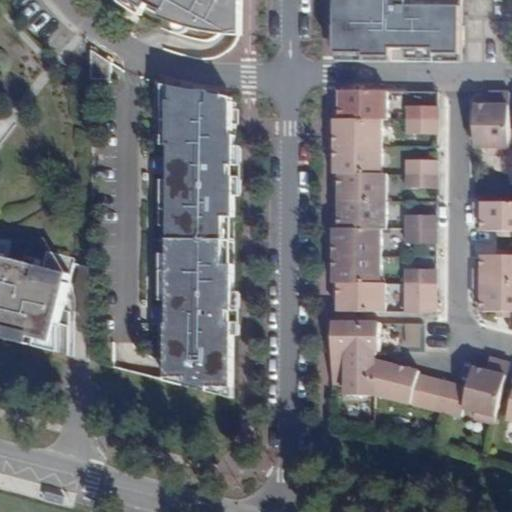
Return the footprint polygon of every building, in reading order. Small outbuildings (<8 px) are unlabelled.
[(143,19),(149,8),(154,0),(153,0),(145,0),(144,2),(141,6),(136,7),(132,5),(126,1),(124,0),(114,0),(128,11),(143,19)] [(214,38),(241,40),(241,0),(124,0),(126,1),(132,5),(136,7),(141,6),(144,2),(145,0),(153,0),(154,0),(149,8),(155,11),(158,13),(163,15),(169,18),(173,20),(178,22),(183,24),(190,26),(195,27),(201,28),(200,35),(214,38)] [(340,0),(340,60),(464,61),(464,0),(340,0)] [(183,31),(200,35),(201,28),(195,27),(190,26),(183,24),(178,22),(173,20),(169,18),(163,15),(161,22),(183,31)] [(91,55),(91,80),(110,80),(109,66),(91,55)] [(341,87),(341,101),(341,117),(383,117),(388,117),(388,88),(341,87)] [(171,103),(171,89),(162,88),(162,122),(168,122),(168,103),(171,103)] [(170,227),(170,232),(227,232),(227,217),(238,217),(238,194),(238,178),(233,178),(233,166),(238,166),(238,148),(238,135),(237,135),(237,125),(237,109),(237,102),(171,89),(171,103),(168,103),(168,122),(168,146),(171,146),(170,160),(170,176),(170,183),(170,211),(170,227)] [(477,102),(477,145),(492,145),(493,153),(511,153),(511,90),(497,90),(497,102),(489,102),(477,102)] [(438,117),(438,103),(409,103),(409,117),(438,117)] [(341,117),(338,117),(338,145),(383,145),(383,117),(341,117)] [(438,117),(409,117),(409,132),(438,132),(438,117)] [(383,145),(338,145),(337,170),(341,170),(383,170),(383,145)] [(438,171),(438,158),(409,157),(409,170),(438,171)] [(154,176),(170,176),(170,160),(154,160),(154,176)] [(383,170),(341,170),(341,185),(341,199),(388,200),(388,170),(383,170)] [(438,171),(409,170),(408,184),(438,185),(438,171)] [(388,200),(341,199),(341,213),(342,227),(383,227),(388,227),(388,200)] [(511,201),(477,201),(477,216),(485,216),(484,228),(499,228),(511,228),(511,201)] [(162,227),(170,227),(170,211),(162,210),(162,227)] [(408,212),(408,227),(438,226),(438,212),(408,212)] [(438,226),(408,227),(408,241),(438,241),(438,226)] [(342,227),(337,227),(337,254),(382,254),(383,227),(342,227)] [(188,380),(188,387),(210,393),(210,384),(236,388),(236,335),(236,325),(231,324),(231,309),(236,309),(237,291),(237,263),(227,263),(227,240),(227,232),(170,232),(170,255),(162,255),(162,301),(169,301),(169,308),(169,324),(169,378),(188,380)] [(0,328),(26,335),(38,338),(54,342),(58,326),(59,323),(69,325),(68,311),(62,311),(69,282),(41,275),(43,266),(40,265),(29,263),(14,259),(14,262),(7,260),(11,242),(7,241),(0,240),(0,328)] [(237,240),(227,240),(227,263),(237,263),(237,240)] [(485,266),(476,266),(476,281),(511,281),(511,253),(500,254),(485,254),(485,266)] [(382,254),(337,254),(336,281),(341,281),(382,281),(382,254)] [(438,281),(438,268),(408,268),(408,281),(438,281)] [(382,281),(341,281),(341,296),(341,309),(388,309),(388,281),(382,281)] [(438,281),(408,281),(408,295),(438,295),(438,281)] [(511,281),(476,281),(476,296),(484,296),(485,309),(499,309),(510,309),(511,309),(511,281)] [(154,324),(169,324),(169,308),(154,307),(154,324)] [(369,350),(378,350),(382,350),(382,322),(336,321),(336,349),(369,350)] [(54,342),(38,338),(37,345),(62,352),(61,327),(58,326),(54,342)] [(0,328),(0,334),(24,341),(26,335),(0,328)] [(348,394),(378,395),(378,359),(369,359),(369,350),(336,349),(336,350),(336,376),(349,377),(349,384),(348,394)] [(369,359),(378,359),(378,350),(369,350),(369,359)] [(378,359),(378,395),(435,409),(443,381),(419,375),(420,370),(378,359)] [(495,372),(499,361),(493,359),(490,371),(495,372)] [(477,420),(496,425),(511,364),(499,361),(495,372),(490,371),(476,367),(470,388),(465,408),(479,412),(477,420)] [(169,378),(169,382),(188,387),(188,380),(169,378)] [(435,409),(450,412),(457,385),(443,381),(435,409)] [(210,384),(210,393),(235,399),(236,388),(210,384)] [(457,385),(450,412),(463,416),(465,408),(470,388),(457,385)]
